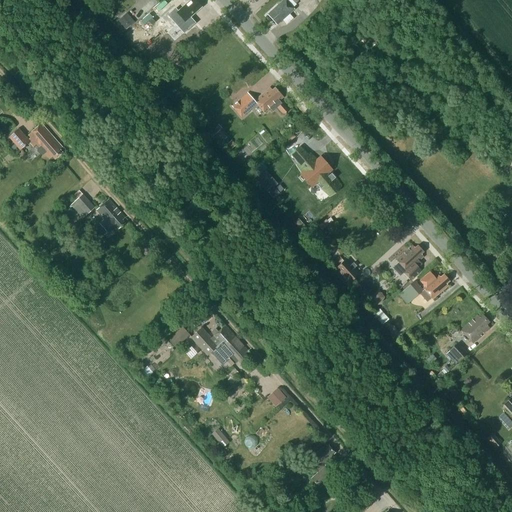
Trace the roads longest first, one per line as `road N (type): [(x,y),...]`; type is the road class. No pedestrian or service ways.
road 1 (residential): [(396,511),(0,74)]
road 2 (secondary): [(511,321),(225,0)]
